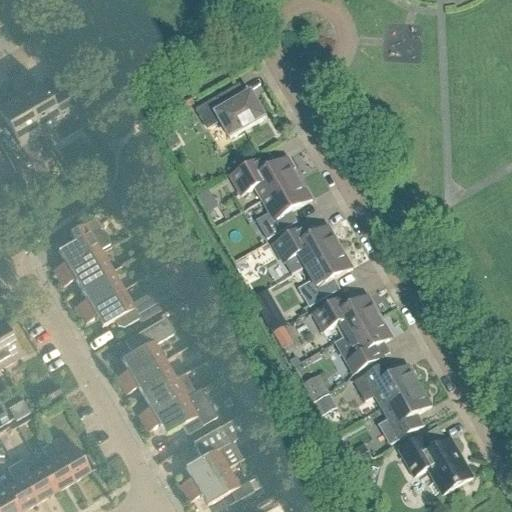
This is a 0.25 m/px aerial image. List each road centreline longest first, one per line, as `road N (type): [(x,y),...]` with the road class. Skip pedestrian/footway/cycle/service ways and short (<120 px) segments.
road 1 (residential): [(303,123),(511,479)]
road 2 (residential): [(0,280),(24,266),(154,498)]
road 3 (residential): [(303,123),(345,51),(340,25),(317,3),(291,6),(269,60)]
